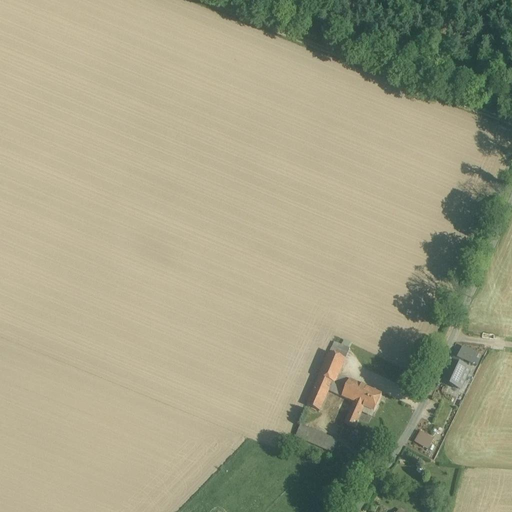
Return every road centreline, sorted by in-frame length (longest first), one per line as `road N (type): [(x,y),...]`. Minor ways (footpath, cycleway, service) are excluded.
road 1 (unclassified): [(353,511),(411,427),(511,197)]
road 2 (track): [(220,0),(511,113)]
